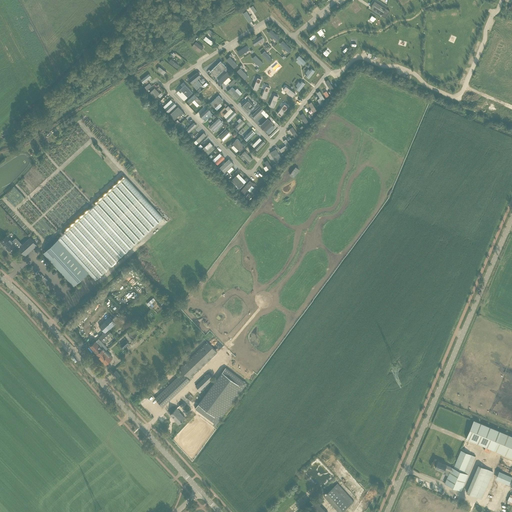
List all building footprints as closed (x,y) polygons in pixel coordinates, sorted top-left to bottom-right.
[(375,1),(370,8),(386,17),(391,10),(375,1)] [(294,21),(298,17),(293,12),(289,15),(294,21)] [(277,41),(280,38),(272,29),(268,32),(277,41)] [(204,38),(211,44),(214,41),(206,35),(204,38)] [(252,41),(255,45),(264,39),(262,35),(252,41)] [(196,40),(192,46),(200,52),(204,47),(196,40)] [(283,40),(280,44),(289,52),(292,49),(283,40)] [(240,55),(250,49),(247,45),(237,51),(240,55)] [(323,53),(326,57),(332,51),(328,47),(323,53)] [(183,50),(181,54),(188,60),(191,57),(183,50)] [(265,51),(261,54),(270,62),(273,59),(265,51)] [(252,58),(261,66),(264,63),(255,55),(252,58)] [(302,66),(307,62),(300,55),(296,58),(302,66)] [(172,58),(169,61),(176,67),(179,64),(172,58)] [(164,74),(167,71),(159,66),(157,69),(164,74)] [(308,74),(306,76),(309,78),(316,71),(311,67),(306,72),(308,74)] [(197,71),(188,79),(197,89),(203,84),(198,79),(201,76),(197,71)] [(144,83),(147,80),(150,82),(153,78),(148,73),(141,80),(144,83)] [(328,79),(325,81),(330,90),(334,88),(328,79)] [(301,82),(299,82),(295,88),(300,91),(306,83),(302,80),(301,82)] [(177,88),(179,90),(176,92),(184,100),(194,92),(184,81),(177,88)] [(155,87),(149,92),(155,98),(160,93),(155,87)] [(322,101),(326,99),(320,90),(317,92),(322,101)] [(171,99),(163,106),(169,112),(177,105),(171,99)] [(314,112),(317,110),(312,101),(308,103),(314,112)] [(169,114),(174,120),(184,111),(178,106),(169,114)] [(267,117),(269,114),(261,106),(252,115),(256,118),(262,112),(267,117)] [(300,115),(305,123),(309,121),(303,112),(300,115)] [(260,125),(268,134),(277,126),(268,117),(260,125)] [(186,129),(189,132),(197,125),(194,122),(186,129)] [(292,132),(295,137),(299,135),(293,126),(287,130),(289,134),(292,132)] [(248,140),(255,132),(252,129),(244,137),(248,140)] [(204,132),(195,141),(198,144),(207,134),(204,132)] [(272,151),(278,159),(281,157),(276,149),(272,151)] [(239,157),(243,160),(244,159),(250,163),(254,158),(245,150),(239,157)] [(220,152),(212,160),(218,165),(225,158),(220,152)] [(229,158),(219,168),(224,173),(234,163),(229,158)] [(264,167),(266,171),(272,167),(267,160),(264,162),(267,165),(264,167)] [(47,256),(44,252),(74,285),(89,272),(95,279),(97,278),(162,217),(125,177),(125,176),(59,238),(58,239),(61,242),(47,256)] [(15,245),(16,245),(13,241),(7,235),(0,241),(9,251),(15,245)] [(22,245),(18,248),(25,255),(31,250),(29,248),(35,243),(30,237),(22,245)] [(16,238),(13,241),(16,245),(15,245),(18,248),(22,245),(16,238)] [(109,316),(99,326),(105,332),(105,333),(108,330),(116,324),(109,316)] [(132,340),(138,334),(133,329),(127,335),(132,340)] [(105,332),(99,337),(104,342),(112,334),(108,330),(105,333),(105,332)] [(124,349),(129,344),(126,340),(120,345),(124,349)] [(103,348),(96,341),(90,346),(97,353),(96,354),(99,357),(106,350),(103,348)] [(192,377),(217,353),(207,342),(179,369),(182,372),(155,399),(163,407),(190,380),(193,378),(192,377)] [(106,364),(112,358),(106,350),(99,357),(106,364)] [(216,425),(247,383),(225,367),(195,409),(216,425)] [(200,391),(213,378),(209,373),(195,386),(200,391)] [(178,424),(185,417),(177,408),(170,415),(175,420),(178,424)] [(511,436),(501,432),(474,420),(466,438),(494,450),(511,457),(511,436)] [(465,469),(471,455),(461,450),(453,468),(452,467),(446,465),(438,461),(435,468),(443,471),(445,469),(450,471),(445,483),(462,491),(468,474),(469,470),(465,469)] [(481,499),(493,471),(478,465),(466,493),(481,499)] [(511,477),(499,471),(495,479),(508,485),(511,477)] [(338,511),(343,511),(354,502),(337,484),(324,496),(338,511)] [(308,508),(311,511),(326,511),(316,501),(308,508)]
